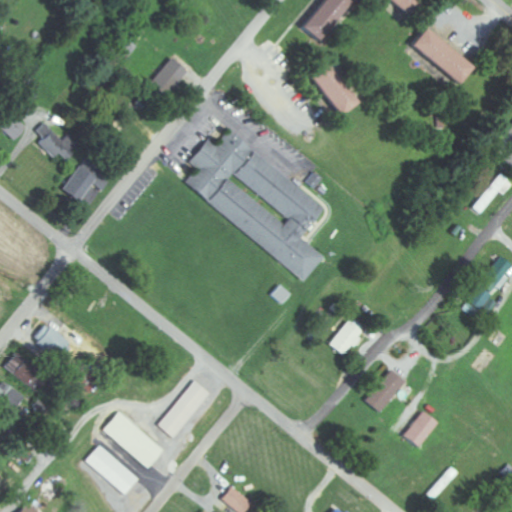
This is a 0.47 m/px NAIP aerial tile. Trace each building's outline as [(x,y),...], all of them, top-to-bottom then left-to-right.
[(315,41),(346,7),(340,2),(341,0),(321,0),(298,26),(315,41)] [(385,0),(403,14),(413,0),(385,0)] [(410,47),(460,84),(473,66),(422,30),(410,47)] [(186,74),(175,61),(157,76),(169,89),(186,74)] [(355,102),(320,63),(304,78),(339,116),(355,102)] [(27,127),(10,110),(0,120),(0,127),(14,141),(27,127)] [(64,141),(45,124),(38,131),(46,138),(40,144),(56,158),(61,153),(67,159),(81,144),(71,134),(64,141)] [(297,238),(322,207),(228,132),(216,146),(208,139),(189,162),(198,169),(184,186),(302,281),(321,257),(297,238)] [(61,191),(76,204),(96,180),(81,167),(61,191)] [(502,196),(511,184),(499,174),(471,208),(479,215),(497,192),(502,196)] [(461,310),(474,318),(494,287),(497,289),(511,265),(496,255),(461,310)] [(288,294),(278,285),(270,296),(280,304),(288,294)] [(328,346),(343,357),(362,333),(347,321),(328,346)] [(57,359),(69,344),(44,324),(32,339),(57,359)] [(35,374),(11,356),(2,367),(25,386),(35,374)] [(402,381),(387,370),(364,403),(379,414),(402,381)] [(194,379),(210,393),(173,437),(157,424),(194,379)] [(0,404),(12,413),(23,399),(2,382),(0,384),(0,404)] [(117,412),(161,450),(145,468),(102,429),(117,412)] [(435,424),(419,412),(401,437),(417,449),(435,424)] [(97,445),(137,479),(124,494),(84,460),(97,445)] [(236,511),(245,511),(253,503),(233,487),(222,501),(236,511)]
